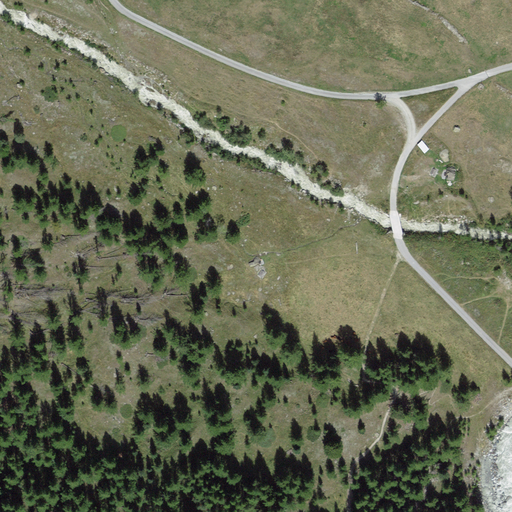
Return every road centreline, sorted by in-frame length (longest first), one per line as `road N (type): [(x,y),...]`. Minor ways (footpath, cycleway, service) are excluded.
road 1 (track): [(112,0),(217,57),(324,94),(400,94),(471,80)]
road 2 (track): [(402,250),(392,193),(410,144),(471,80),(511,66)]
road 3 (track): [(511,365),(402,250)]
